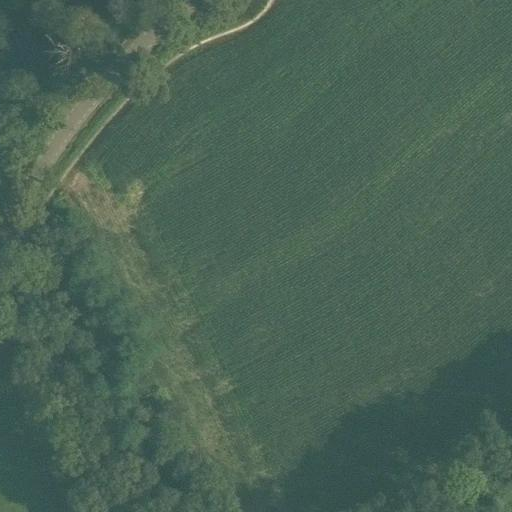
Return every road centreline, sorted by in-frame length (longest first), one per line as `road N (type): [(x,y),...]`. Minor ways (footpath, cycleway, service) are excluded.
road 1 (secondary): [(0,238),(81,108),(191,0)]
road 2 (track): [(123,511),(49,350)]
road 3 (track): [(49,350),(16,210)]
